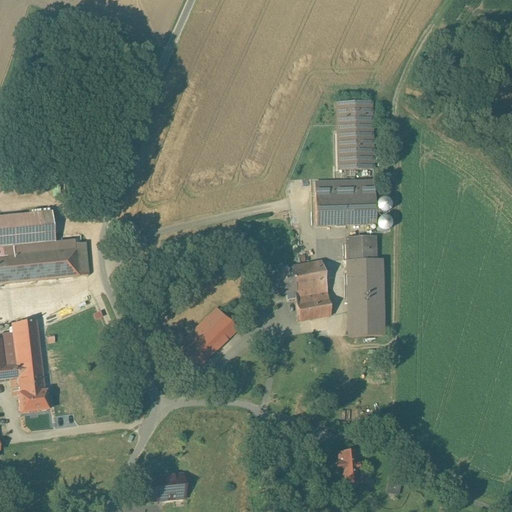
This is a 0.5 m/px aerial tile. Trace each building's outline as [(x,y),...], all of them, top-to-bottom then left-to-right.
[(338,171),(372,170),(370,103),(335,104),(338,171)] [(314,183),(315,227),(374,225),(372,182),(314,183)] [(381,198),(381,210),(394,211),(394,198),(381,198)] [(54,252),(50,213),(0,217),(0,248),(2,249),(3,257),(54,252)] [(393,229),(394,218),(382,216),(381,227),(393,229)] [(378,291),(376,291),(374,237),(345,238),(347,313),(378,312),(378,291)] [(75,250),(77,277),(87,276),(84,244),(74,245),(75,250)] [(0,257),(0,284),(77,277),(75,250),(54,252),(3,257),(0,257)] [(319,263),(290,268),(295,293),(293,293),(298,322),(329,316),(319,263)] [(293,293),(295,293),(290,268),(264,273),(268,298),(293,293)] [(176,347),(197,368),(236,331),(215,310),(176,347)] [(18,395),(44,392),(35,322),(10,325),(11,333),(0,334),(0,380),(10,379),(12,396),(18,395)] [(44,392),(18,395),(20,414),(47,410),(45,391),(44,392)] [(170,450),(178,451),(180,437),(172,436),(170,450)] [(357,452),(339,453),(342,485),(359,483),(357,452)] [(181,475),(139,480),(142,504),(184,499),(181,475)]
